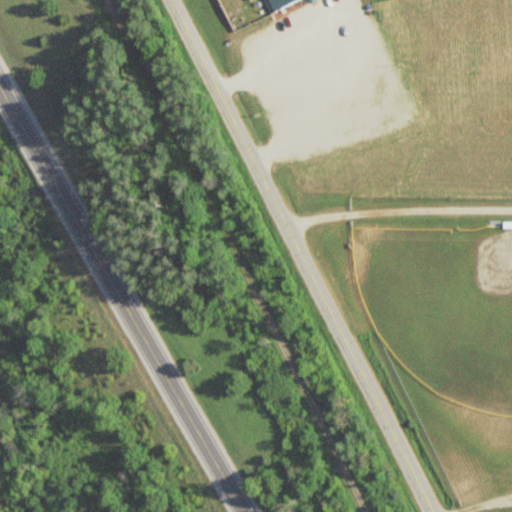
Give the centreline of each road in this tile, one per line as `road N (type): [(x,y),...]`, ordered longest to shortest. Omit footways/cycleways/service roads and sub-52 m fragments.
road 1 (residential): [(434,511),(172,0)]
road 2 (tertiary): [(250,511),(0,87)]
